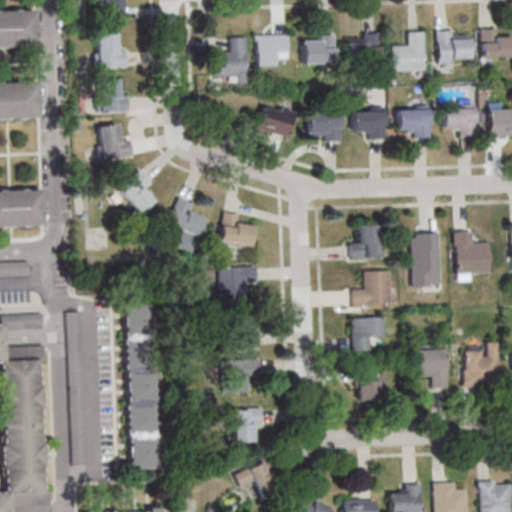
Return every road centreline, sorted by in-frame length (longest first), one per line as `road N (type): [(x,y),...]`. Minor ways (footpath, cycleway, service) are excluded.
road 1 (residential): [(511,434),(317,434),(305,408),(301,185)]
road 2 (residential): [(511,180),(306,187),(177,147)]
road 3 (residential): [(177,147),(171,0)]
